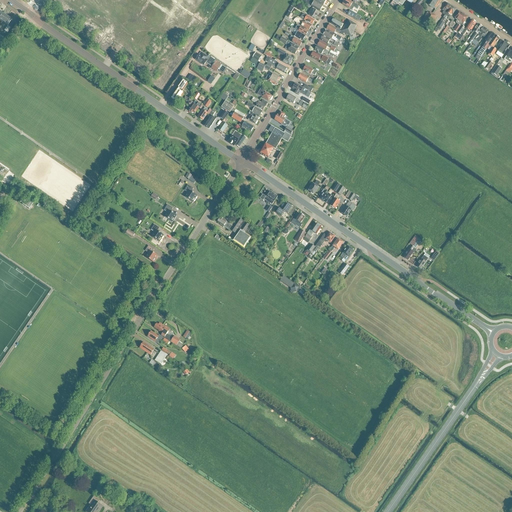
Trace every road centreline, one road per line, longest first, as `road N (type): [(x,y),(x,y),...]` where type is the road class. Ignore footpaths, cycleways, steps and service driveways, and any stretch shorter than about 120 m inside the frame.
road 1 (unclassified): [(20,511),(242,161)]
road 2 (secondary): [(492,333),(242,161)]
road 3 (secondary): [(242,161),(28,12)]
road 4 (residential): [(242,161),(338,0)]
road 5 (primary): [(387,511),(477,383)]
